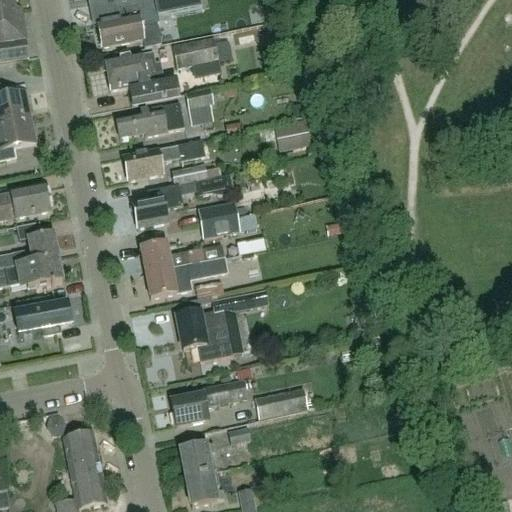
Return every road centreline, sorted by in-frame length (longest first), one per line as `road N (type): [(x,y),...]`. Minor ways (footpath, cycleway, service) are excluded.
road 1 (residential): [(117,382),(44,0)]
road 2 (residential): [(145,511),(117,382)]
